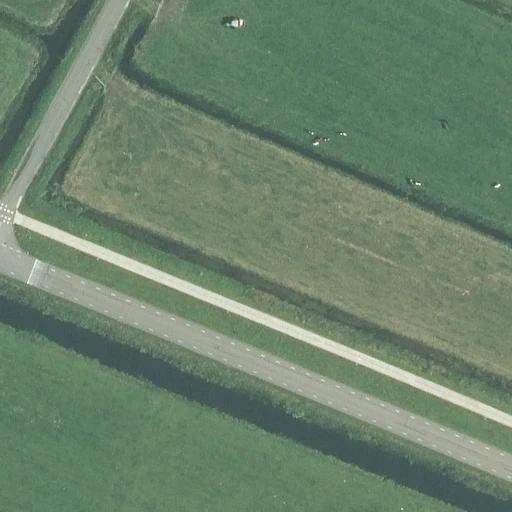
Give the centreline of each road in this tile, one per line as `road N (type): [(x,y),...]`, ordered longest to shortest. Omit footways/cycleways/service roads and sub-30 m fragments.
road 1 (tertiary): [(511,468),(0,262)]
road 2 (unclassified): [(0,229),(121,0)]
